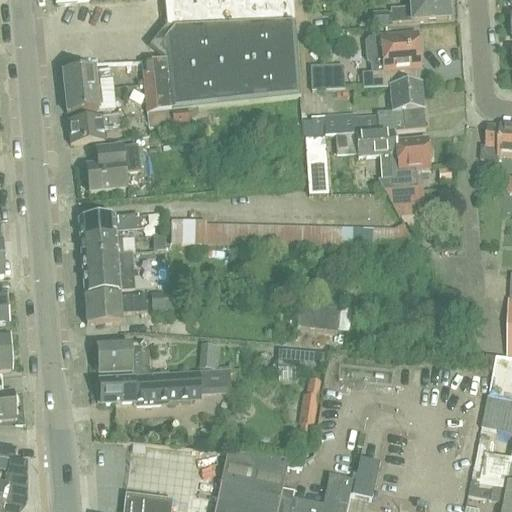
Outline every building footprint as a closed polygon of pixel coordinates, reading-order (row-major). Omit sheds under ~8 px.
[(294,25),(292,0),(162,0),(169,60),(166,64),(167,64),(169,88),(171,113),(186,111),(186,112),(300,100),(294,25)] [(409,0),(410,9),(390,10),(390,15),(372,17),(373,31),(389,30),(389,26),(412,25),(412,23),(448,20),(447,8),(449,7),(448,0),(409,0)] [(396,73),(420,71),(416,35),(369,39),(365,44),(367,62),(371,65),(372,74),(362,75),(364,90),(389,88),(390,89),(397,88),(397,87),(396,73)] [(144,90),(169,88),(167,64),(166,64),(141,65),(144,90)] [(310,69),(311,93),(343,90),(341,67),(310,69)] [(63,75),(65,96),(100,92),(112,91),(110,71),(63,75)] [(377,114),(377,117),(356,119),(356,115),(311,118),(312,138),(356,136),(379,134),(379,135),(395,133),(426,130),(426,129),(425,129),(421,85),(397,87),(397,88),(390,89),(392,112),(377,114)] [(147,115),(171,113),(169,88),(144,90),(147,115)] [(65,96),(67,116),(98,113),(98,108),(102,107),(100,92),(65,96)] [(188,127),(186,112),(186,111),(171,113),(147,115),(148,131),(172,129),(172,128),(188,127)] [(68,124),(70,147),(104,143),(103,131),(119,129),(118,118),(68,124)] [(511,160),(511,128),(488,127),(487,147),(483,147),(482,162),(498,163),(498,159),(511,160)] [(397,157),(396,143),(395,133),(379,135),(379,134),(356,136),(356,137),(335,139),(337,157),(357,155),(358,161),(380,159),(381,173),(392,172),(391,158),(397,157)] [(392,172),(393,181),(378,182),(384,193),(417,190),(415,172),(429,171),(428,162),(431,159),(430,151),(427,148),(426,140),(396,143),(397,157),(391,158),(392,172)] [(89,195),(126,191),(124,175),(140,173),(137,147),(97,152),(98,167),(86,169),(89,195)] [(325,169),(306,171),(307,187),(326,186),(325,169)] [(455,169),(438,171),(439,184),(456,182),(455,169)] [(131,239),(130,230),(137,229),(136,217),(79,222),(80,241),(115,238),(115,241),(121,240),(131,239)] [(182,246),(183,223),(170,223),(170,246),(182,246)] [(194,247),(195,223),(183,223),(182,246),(194,247)] [(205,247),(206,227),(206,224),(195,223),(194,247),(205,247)] [(393,252),(419,252),(403,225),(394,231),(393,252)] [(216,247),(216,227),(206,227),(205,247),(216,247)] [(226,247),(227,227),(216,227),(216,247),(226,247)] [(237,248),(237,227),(227,227),(226,247),(237,248)] [(247,248),(248,227),(237,227),(237,248),(247,248)] [(258,248),(258,228),(248,227),(247,248),(258,248)] [(268,248),(268,228),(258,228),(258,248),(268,248)] [(278,249),(279,228),(268,228),(268,248),(278,249)] [(289,249),(289,228),(279,228),(278,249),(289,249)] [(299,249),(300,229),(289,228),(289,249),(299,249)] [(310,250),(310,229),(300,229),(299,249),(310,250)] [(320,250),(320,229),(310,229),(310,250),(320,250)] [(330,250),(331,229),(320,229),(320,250),(330,250)] [(341,250),(341,230),(331,229),(330,250),(341,250)] [(351,251),(352,230),(341,230),(341,250),(351,251)] [(362,251),(362,230),(352,230),(351,251),(362,251)] [(372,251),(372,230),(362,230),(362,251),(372,251)] [(382,251),(383,231),(372,230),(372,251),(382,251)] [(393,252),(394,231),(393,231),(383,231),(382,251),(393,252)] [(122,250),(121,240),(115,241),(115,238),(80,241),(82,260),(116,256),(116,251),(122,250)] [(136,273),(133,273),(131,255),(116,256),(82,260),(84,296),(135,292),(134,281),(137,281),(136,273)] [(170,295),(150,296),(151,314),(171,312),(170,295)] [(85,300),(86,327),(121,325),(121,315),(146,314),(145,297),(85,300)] [(351,313),(297,307),(295,329),(348,335),(351,313)] [(0,355),(9,354),(8,336),(0,336),(0,355)] [(147,356),(146,344),(97,348),(98,361),(94,364),(94,370),(99,373),(99,375),(131,373),(132,378),(149,377),(147,356)] [(324,355),(278,352),(277,370),(322,368),(324,355)] [(0,373),(11,373),(9,354),(0,355),(0,373)] [(228,375),(198,376),(199,398),(229,396),(228,375)] [(101,407),(133,405),(136,408),(160,407),(163,404),(163,399),(169,399),(169,403),(199,401),(197,376),(154,379),(154,377),(131,378),(131,381),(99,382),(100,393),(97,393),(98,405),(100,404),(101,407)] [(320,384),(308,382),(301,428),(313,430),(320,384)] [(0,421),(14,420),(13,408),(16,405),(15,399),(12,396),(12,393),(0,393),(0,421)] [(0,458),(9,460),(14,461),(15,449),(0,446),(0,458)] [(511,511),(511,454),(504,494),(502,505),(500,511),(511,511)] [(347,511),(354,483),(330,477),(324,505),(293,499),(292,504),(281,501),(289,462),(227,455),(220,488),(214,511),(347,511)] [(0,486),(0,511),(19,511),(27,504),(27,463),(14,461),(9,460),(4,487),(0,486)] [(359,461),(351,498),(361,500),(371,503),(379,466),(369,464),(359,461)] [(493,491),(471,487),(469,499),(490,503),(493,491)] [(493,491),(491,503),(502,505),(504,494),(493,491)] [(193,511),(194,505),(125,496),(122,511),(193,511)]
